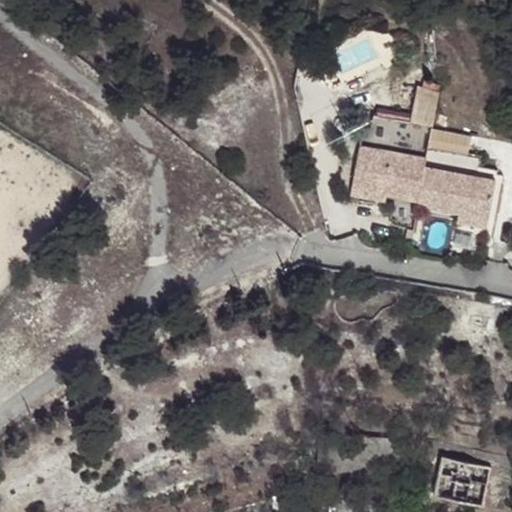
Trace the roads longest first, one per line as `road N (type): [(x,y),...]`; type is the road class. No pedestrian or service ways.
road 1 (track): [(317,249),(287,169),(268,55),(209,0)]
road 2 (residential): [(511,285),(317,249)]
